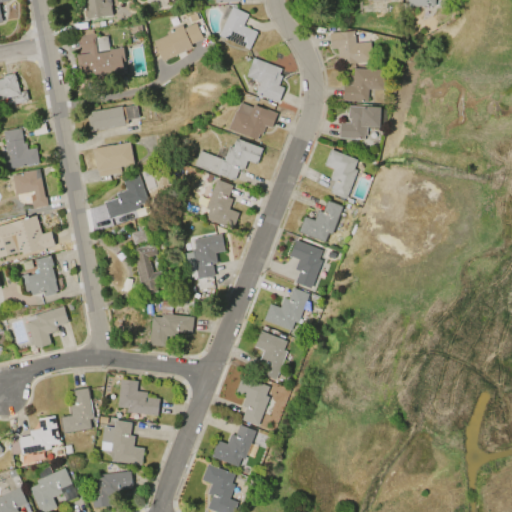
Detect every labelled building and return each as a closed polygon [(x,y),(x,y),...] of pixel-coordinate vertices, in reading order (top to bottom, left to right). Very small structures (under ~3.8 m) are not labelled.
[(0,0),(8,0),(0,2),(0,17),(1,22),(0,22),(0,0)] [(108,0),(111,16),(103,17),(103,16),(86,19),(85,9),(87,9),(85,0),(108,0)] [(370,0),(371,12),(381,12),(381,1),(396,1),(395,0),(370,0)] [(247,14),(242,25),(257,32),(248,50),(217,36),(225,20),(219,17),(224,6),(230,9),(231,7),(247,14)] [(103,19),(111,18),(112,24),(104,26),(103,19)] [(202,39),(190,44),(191,47),(162,61),(152,41),(166,35),(165,32),(181,25),(183,29),(195,23),(202,39)] [(106,35),(108,49),(121,47),(123,62),(121,62),(123,77),(97,82),(96,74),(79,76),(75,56),(88,54),(87,51),(78,53),(75,37),(80,37),(79,31),(91,29),(92,34),(93,33),(94,37),(106,35)] [(353,31),(354,44),(368,42),(370,61),(337,65),(336,49),(330,49),(329,33),(353,31)] [(278,102),(254,93),(259,82),(245,76),(252,58),(280,68),(278,75),(280,76),(277,85),(283,87),(278,102)] [(382,90),(367,89),(366,101),(342,100),(342,85),(349,85),(349,75),(352,76),(352,68),(383,69),(382,90)] [(0,79),(2,79),(1,76),(13,73),(19,93),(25,91),(28,100),(12,105),(10,97),(0,99),(0,79)] [(256,140),(228,129),(234,111),(236,111),(239,102),(252,107),(253,104),(277,113),(271,129),(264,126),(260,136),(258,135),(256,140)] [(89,112),(121,106),(121,107),(135,105),(137,118),(126,120),(127,124),(123,124),(124,126),(94,132),(94,131),(89,132),(87,118),(90,117),(89,112)] [(363,139),(339,138),(339,122),(348,123),(348,119),(347,119),(347,106),(380,107),(379,127),(366,127),(365,136),(363,136),(363,139)] [(38,164),(0,170),(0,156),(6,155),(2,131),(19,128),(22,143),(25,143),(26,149),(35,148),(38,164)] [(199,151),(223,160),(228,146),(231,147),(235,138),(261,148),(255,164),(246,160),(242,170),(237,169),(233,180),(193,165),(199,151)] [(91,148),(112,144),(112,146),(129,142),(133,164),(119,167),(120,173),(98,177),(96,171),(95,171),(91,148)] [(357,170),(345,199),(344,199),(342,201),(337,199),(338,197),(328,193),(333,181),(329,179),(332,170),(322,166),(329,149),(357,160),(353,169),(357,170)] [(37,168),(45,206),(31,209),(28,191),(14,194),(10,175),(20,173),(19,172),(37,168)] [(137,175),(146,202),(138,205),(139,209),(108,219),(102,203),(116,198),(115,194),(125,190),(121,180),(137,175)] [(238,213),(232,229),(204,219),(208,210),(204,208),(215,179),(232,185),(227,197),(231,199),(228,209),(238,213)] [(341,207),(330,234),(327,233),(323,242),(297,232),(304,216),(314,220),(318,210),(322,212),(326,201),(341,207)] [(0,256),(0,225),(35,216),(40,234),(49,231),(53,245),(21,254),(20,251),(0,256)] [(196,279),(195,270),(188,272),(184,254),(191,252),(191,250),(195,250),(193,239),(220,234),(223,251),(214,253),(216,264),(211,264),(213,276),(196,279)] [(295,240),(321,250),(317,259),(320,261),(310,288),(294,282),(298,271),(294,270),(298,260),(288,256),(295,240)] [(141,295),(130,250),(153,244),(156,254),(147,257),(151,273),(160,271),(162,280),(154,282),(156,291),(141,295)] [(27,276),(37,273),(33,259),(49,255),(52,266),(51,266),(55,281),(54,281),(56,291),(54,291),(54,293),(43,296),(42,292),(31,295),(29,291),(24,292),(20,276),(26,274),(27,276)] [(307,294),(296,322),(293,321),(289,330),(263,320),(269,304),(279,308),(282,298),(287,300),(292,288),(307,294)] [(170,314),(193,316),(191,333),(177,332),(176,337),(164,336),(163,346),(148,345),(151,316),(161,317),(161,313),(159,313),(160,301),(171,302),(170,314)] [(67,321),(56,325),(57,329),(46,333),(49,343),(34,348),(24,317),(33,314),(33,315),(62,306),(67,321)] [(259,331),(286,342),(283,348),(287,349),(274,380),(259,373),(260,372),(247,367),(252,356),(259,359),(263,351),(253,346),(259,331)] [(268,397),(257,426),(241,419),(246,408),(241,406),(245,396),(243,395),(244,392),(236,389),(241,376),(268,387),(264,396),(268,397)] [(117,408),(120,379),(138,382),(136,391),(147,392),(146,397),(159,399),(157,416),(126,411),(126,409),(117,408)] [(63,433),(60,417),(71,415),(69,404),(74,404),(71,390),(88,387),(91,401),(97,400),(99,411),(92,412),(93,419),(90,419),(91,428),(63,433)] [(54,416),(59,444),(50,445),(51,449),(41,451),(33,452),(21,454),(18,438),(29,436),(29,431),(39,429),(37,419),(54,416)] [(112,462),(114,452),(100,450),(103,427),(113,428),(114,421),(131,423),(130,436),(134,436),(133,447),(143,449),(141,465),(112,462)] [(236,467),(210,457),(212,452),(211,452),(213,447),(214,448),(217,441),(226,444),(230,434),(234,435),(238,425),(255,431),(250,444),(254,445),(250,457),(245,456),(244,460),(240,458),(236,467)] [(234,485),(228,499),(237,502),(233,511),(214,511),(206,509),(211,495),(206,494),(210,484),(200,480),(206,464),(233,474),(230,484),(234,485)] [(36,481),(64,468),(71,484),(59,489),(62,494),(52,498),(56,508),(47,511),(39,511),(28,489),(37,485),(36,481)] [(93,507),(90,480),(100,479),(99,474),(131,471),(133,488),(109,490),(110,506),(93,507)] [(0,511),(0,496),(20,487),(27,503),(16,508),(18,511),(0,511)]
